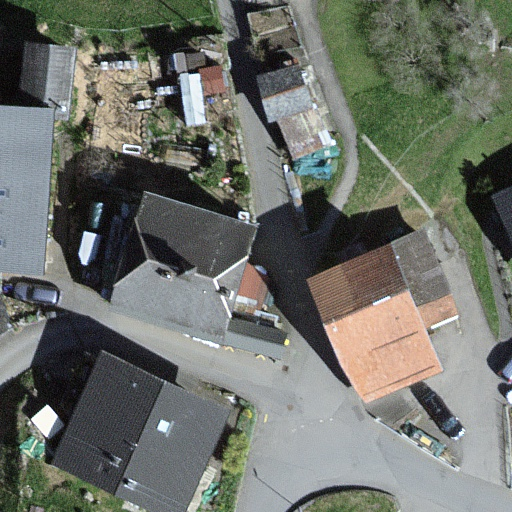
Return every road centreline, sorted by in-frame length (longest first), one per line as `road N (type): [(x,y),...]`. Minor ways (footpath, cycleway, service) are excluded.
road 1 (unclassified): [(231,0),(310,409)]
road 2 (residential): [(0,367),(62,335),(123,332),(310,409)]
road 3 (residential): [(507,511),(375,457),(320,455)]
